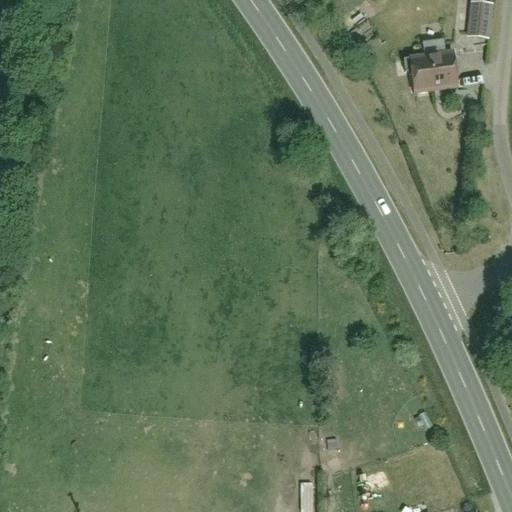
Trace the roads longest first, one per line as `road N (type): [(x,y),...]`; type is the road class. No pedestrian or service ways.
road 1 (primary): [(430,313),(336,103),(256,0)]
road 2 (primary): [(511,495),(430,313)]
road 3 (residential): [(511,176),(502,130),(511,13)]
